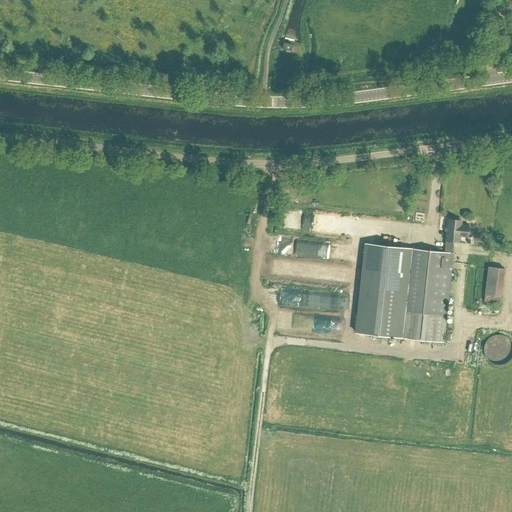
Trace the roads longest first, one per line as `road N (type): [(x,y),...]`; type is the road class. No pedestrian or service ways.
road 1 (tertiary): [(511,75),(349,97),(240,101),(0,74)]
road 2 (unclassified): [(0,135),(270,164),(511,138)]
road 3 (track): [(345,346),(267,346),(247,511)]
